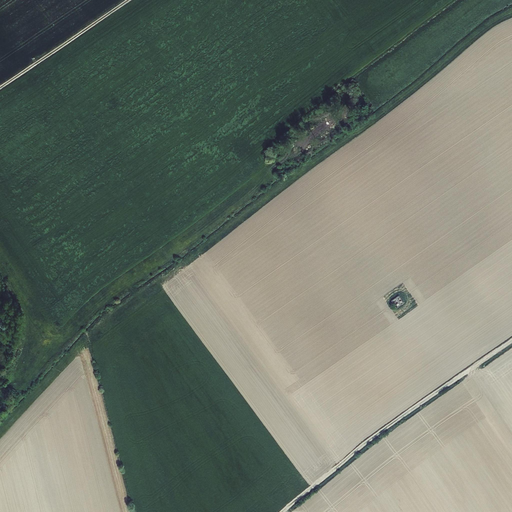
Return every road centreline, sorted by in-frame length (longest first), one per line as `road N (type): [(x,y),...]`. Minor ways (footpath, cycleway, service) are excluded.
road 1 (track): [(284,511),(511,341)]
road 2 (track): [(0,86),(127,0)]
